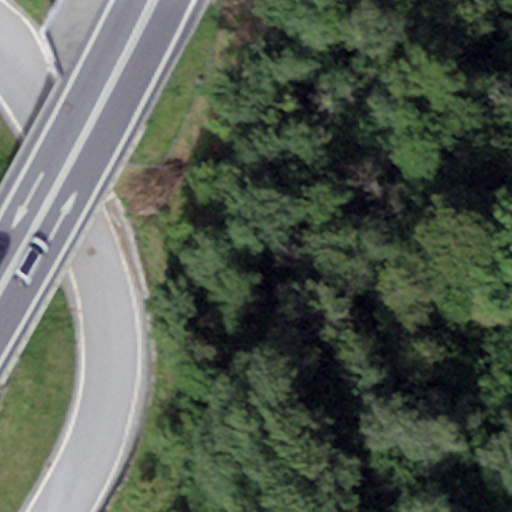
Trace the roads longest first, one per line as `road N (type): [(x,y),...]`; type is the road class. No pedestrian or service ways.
road 1 (track): [(0,49),(50,136),(109,328),(98,437),(61,511)]
road 2 (trunk): [(151,0),(0,286)]
